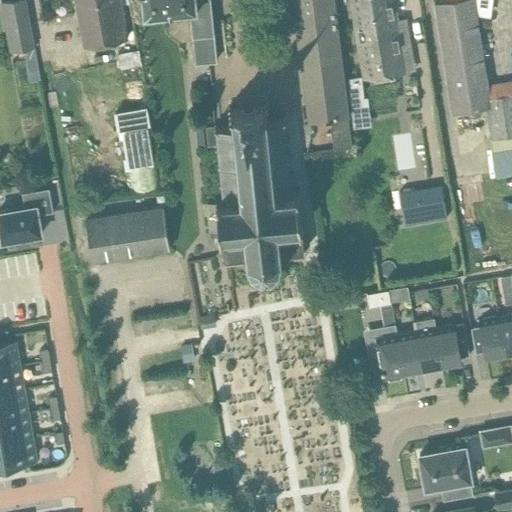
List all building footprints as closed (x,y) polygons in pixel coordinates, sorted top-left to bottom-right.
[(29,83),(40,80),(24,0),(13,0),(1,2),(10,51),(25,48),(27,55),(23,56),(29,83)] [(128,40),(120,0),(75,0),(84,48),(128,40)] [(195,62),(216,60),(209,0),(142,0),(144,16),(163,14),(163,19),(177,18),(176,13),(190,12),(195,62)] [(352,145),(348,114),(332,0),(293,0),(309,120),(329,117),(333,148),(352,145)] [(397,19),(394,0),(350,0),(355,26),(397,19)] [(443,0),(435,1),(453,112),(485,107),(490,137),(511,133),(511,82),(491,86),(476,0),(443,0)] [(413,63),(407,26),(399,28),(397,19),(355,26),(364,77),(406,70),(405,64),(413,63)] [(138,49),(118,52),(121,68),(141,65),(138,49)] [(363,99),(360,78),(348,80),(351,101),(363,99)] [(286,117),(284,116),(282,118),(267,120),(266,108),(269,103),(267,101),(263,106),(249,107),(234,109),(229,105),(227,107),(232,111),(233,123),(218,125),(216,123),(214,125),(206,126),(208,145),(215,144),(215,146),(219,146),(220,161),(217,162),(217,164),(221,164),(222,180),(218,180),(219,183),(222,183),(224,199),(215,200),(221,256),(241,254),(255,271),(272,269),(286,249),(305,247),(299,192),(292,192),(290,176),(294,175),(293,173),(290,173),(288,157),(291,157),(291,154),(287,155),(286,139),(289,139),(289,136),(285,136),(284,120),(286,117)] [(147,107),(115,112),(120,140),(124,139),(127,159),(124,160),(126,170),(127,169),(131,192),(161,187),(147,107)] [(320,150),(306,152),(308,165),(318,163),(321,157),(320,150)] [(441,183),(400,190),(406,224),(447,217),(441,183)] [(25,206),(0,210),(0,230),(2,240),(42,233),(38,214),(53,211),(49,187),(22,192),(25,206)] [(170,250),(167,226),(164,206),(86,218),(89,238),(93,262),(170,250)] [(511,284),(511,279),(501,281),(503,292),(511,290),(511,284)] [(392,298),(401,296),(399,287),(390,288),(392,298)] [(381,290),(382,300),(392,298),(390,288),(381,290)] [(421,299),(430,297),(429,289),(419,290),(421,299)] [(511,312),(499,315),(506,352),(511,351),(511,312)] [(214,313),(199,316),(201,329),(216,325),(214,313)] [(476,352),(485,350),(486,356),(506,352),(499,315),(479,319),(480,325),(471,327),(476,352)] [(415,330),(422,367),(441,364),(433,317),(413,320),(415,330)] [(433,317),(441,364),(461,360),(460,356),(470,355),(464,322),(455,323),(436,327),(434,317),(433,317)] [(415,330),(396,334),(403,375),(405,374),(405,370),(422,367),(415,330)] [(386,378),(403,375),(396,334),(375,337),(383,378),(386,378)] [(16,339),(0,342),(0,367),(20,364),(16,339)] [(191,343),(181,345),(183,362),(194,360),(191,343)] [(48,347),(40,349),(42,360),(50,359),(48,347)] [(50,359),(42,360),(44,372),(52,370),(50,359)] [(0,391),(24,388),(20,364),(0,367),(0,391)] [(0,416),(29,411),(24,388),(0,391),(0,416)] [(56,395),(48,396),(50,407),(58,406),(56,395)] [(58,406),(50,407),(52,419),(60,418),(58,406)] [(33,435),(29,411),(0,416),(0,430),(2,440),(33,435)] [(511,436),(510,425),(480,430),(483,446),(511,440),(511,436)] [(63,430),(55,431),(57,443),(65,441),(63,430)] [(33,435),(2,440),(6,465),(37,460),(33,435)] [(473,494),(470,479),(471,479),(465,445),(419,453),(426,487),(447,484),(449,497),(443,498),(443,499),(473,494)] [(495,491),(498,507),(511,504),(511,488),(509,489),(495,491)]
